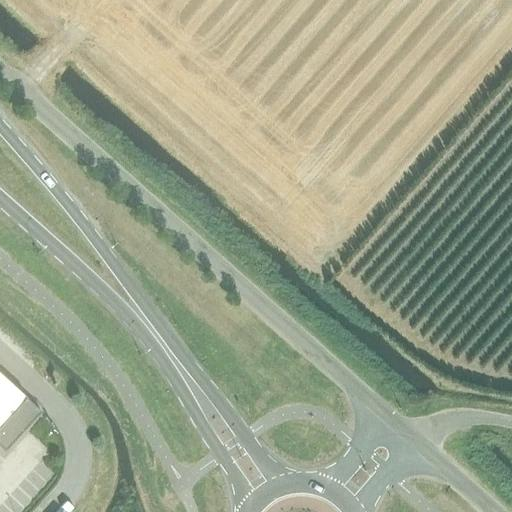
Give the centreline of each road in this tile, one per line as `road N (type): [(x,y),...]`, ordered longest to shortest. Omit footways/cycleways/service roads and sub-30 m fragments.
road 1 (unclassified): [(379,425),(0,83)]
road 2 (primary): [(283,489),(149,303),(0,128)]
road 3 (primary): [(0,204),(125,313),(253,511)]
road 4 (residential): [(0,353),(77,426),(76,476),(48,511)]
